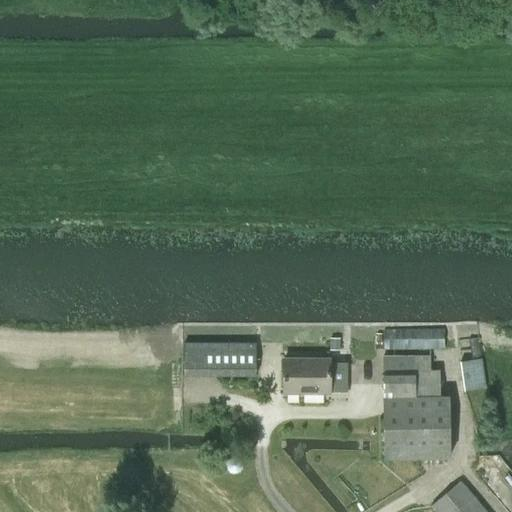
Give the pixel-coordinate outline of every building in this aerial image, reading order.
[(266,0),(273,7),(279,0),(356,0),(375,20),(395,0),(266,0)] [(384,331),(384,351),(450,349),(450,329),(384,331)] [(183,343),(183,376),(255,376),(255,344),(183,343)] [(383,393),(383,410),(438,409),(438,394),(439,372),(430,371),(430,356),(382,356),(383,393)] [(460,362),(464,391),(485,387),(481,358),(460,362)] [(329,393),(329,392),(346,392),(346,363),(329,363),(329,359),(283,359),(283,393),(329,393)] [(511,511),(511,500),(443,419),(345,502),(353,511),(511,511)]
